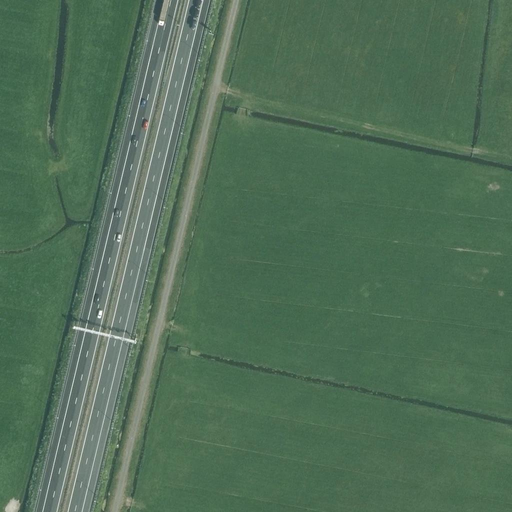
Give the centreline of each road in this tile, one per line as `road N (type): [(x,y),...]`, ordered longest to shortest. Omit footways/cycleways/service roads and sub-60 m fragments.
road 1 (motorway): [(79,511),(199,0)]
road 2 (motorway): [(163,0),(43,511)]
